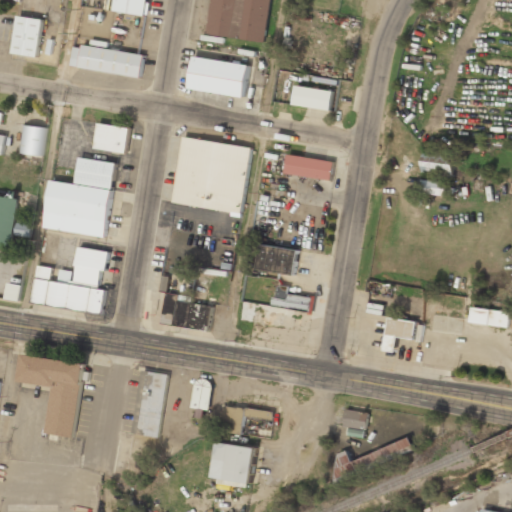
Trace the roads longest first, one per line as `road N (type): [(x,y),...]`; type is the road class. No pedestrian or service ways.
road 1 (tertiary): [(0,323),(511,409)]
road 2 (residential): [(406,0),(377,77),(317,446)]
road 3 (residential): [(179,0),(110,435)]
road 4 (residential): [(365,145),(0,84)]
